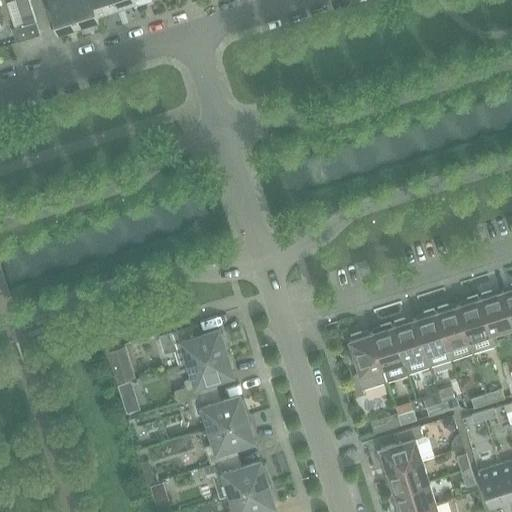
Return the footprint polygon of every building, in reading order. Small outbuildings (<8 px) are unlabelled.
[(21,24),(22,25),(36,21),(29,0),(16,0),(24,23),(21,24)] [(78,22),(71,0),(48,0),(58,29),(78,22)] [(92,0),(71,0),(78,22),(99,16),(97,12),(96,13),(92,0)] [(113,0),(92,0),(96,13),(97,12),(116,7),(113,0)] [(36,21),(22,25),(12,28),(16,41),(40,33),(36,21)] [(511,322),(511,283),(510,284),(511,288),(502,291),(511,322)] [(491,333),(511,325),(511,322),(502,291),(492,294),(491,290),(481,293),(482,297),(480,298),(491,333)] [(468,302),(458,305),(473,351),(495,344),(491,333),(480,298),(478,298),(477,294),(467,298),(468,302)] [(438,311),(437,311),(451,358),(473,351),(458,305),(449,308),(448,304),(437,307),(438,311)] [(424,315),(415,318),(426,353),(430,365),(451,358),(437,311),(435,312),(434,308),(423,311),(424,315)] [(395,325),(393,325),(404,360),(408,373),(430,365),(426,353),(415,318),(405,321),(404,317),(394,321),(395,325)] [(408,373),(404,360),(393,325),(392,326),(390,322),(380,325),(381,329),(371,332),(386,379),(408,373)] [(196,335),(193,324),(159,335),(164,353),(174,350),(179,365),(189,362),(228,349),(222,334),(221,335),(218,328),(196,335)] [(364,386),(386,379),(371,332),(362,335),(361,331),(350,335),(351,339),(349,339),(360,373),(355,375),(358,383),(364,386)] [(232,365),(228,349),(189,362),(193,376),(184,379),(186,386),(174,389),(178,401),(189,398),(214,390),(210,379),(233,372),(230,366),(232,365)] [(117,382),(130,378),(126,364),(113,368),(117,382)] [(505,398),(502,388),(486,393),(489,403),(505,398)] [(217,401),(214,390),(189,398),(195,416),(205,414),(210,428),(249,415),(243,400),(241,401),(239,394),(217,401)] [(489,403),(486,393),(471,398),(474,407),(489,403)] [(459,406),(456,396),(441,401),(444,411),(459,406)] [(444,411),(441,401),(426,406),(429,415),(444,411)] [(497,415),(494,407),(482,411),(485,419),(497,415)] [(413,410),(398,414),(401,424),(416,419),(413,410)] [(485,419),(482,411),(471,414),(473,423),(485,419)] [(371,421),(374,433),(401,424),(398,414),(397,412),(371,421)] [(253,431),(249,415),(210,428),(214,442),(204,445),(210,463),(234,456),(231,445),(253,438),(251,432),(253,431)] [(387,470),(422,459),(433,456),(427,437),(423,436),(419,425),(393,433),(396,443),(380,448),(381,450),(377,452),(380,462),(384,461),(387,470)] [(456,455),(461,471),(471,468),(466,452),(456,455)] [(238,467),(234,456),(210,463),(203,466),(206,478),(214,476),(216,482),(226,480),(230,494),(270,481),(264,466),(262,467),(260,460),(238,467)] [(393,490),(394,492),(429,481),(422,459),(387,470),(390,480),(386,481),(390,492),(393,490)] [(511,459),(499,463),(510,498),(511,497),(511,459)] [(510,498),(499,463),(478,470),(489,505),(510,498)] [(471,468),(461,471),(466,486),(476,483),(471,468)] [(274,497),(270,481),(230,494),(235,508),(225,511),(252,511),(274,504),(272,498),(274,497)] [(398,504),(400,511),(406,511),(436,503),(429,481),(394,492),(395,494),(391,495),(394,506),(398,504)] [(436,503),(406,511),(450,511),(446,500),(436,503)]
